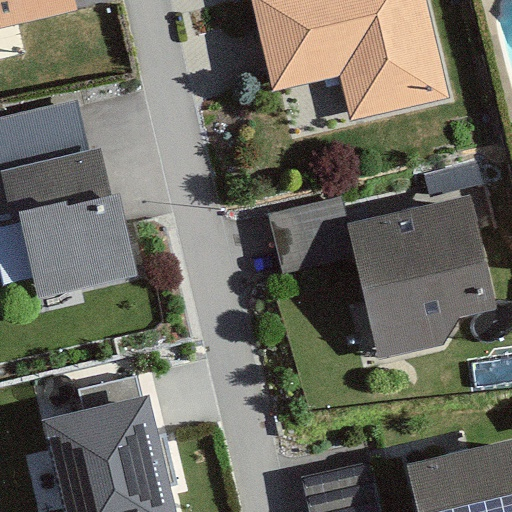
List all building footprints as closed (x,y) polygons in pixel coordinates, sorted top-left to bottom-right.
[(59,0),(0,0),(0,24),(62,10),(59,0)] [(428,0),(240,0),(264,95),(318,82),(329,127),(452,97),(428,0)] [(70,93),(0,110),(0,203),(24,295),(117,270),(70,93)] [(331,191),(254,206),(268,276),(335,263),(353,357),(491,331),(464,193),(336,218),(331,191)] [(175,511),(147,391),(42,415),(65,511),(175,511)] [(511,511),(511,462),(505,431),(294,476),(301,511),(511,511)]
